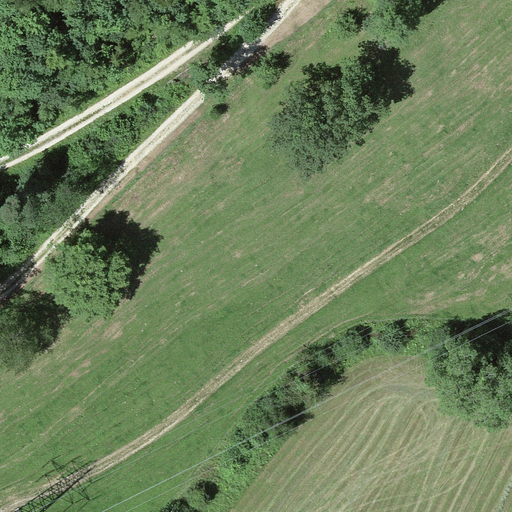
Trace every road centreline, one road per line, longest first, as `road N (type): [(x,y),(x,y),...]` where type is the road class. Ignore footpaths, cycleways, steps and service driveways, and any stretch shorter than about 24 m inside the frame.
road 1 (track): [(0,509),(70,482),(155,432),(302,312),(464,206),(511,154)]
road 2 (track): [(0,296),(300,0)]
road 3 (track): [(0,164),(153,78),(256,0)]
